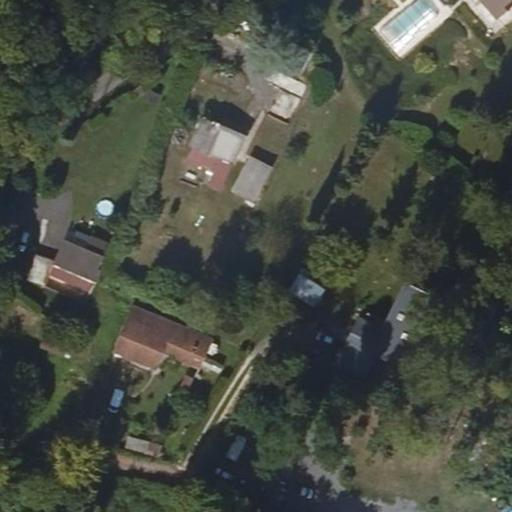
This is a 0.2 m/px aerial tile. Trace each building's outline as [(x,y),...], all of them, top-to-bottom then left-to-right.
[(497,0),(454,0),(453,1),(475,29),(497,13),(497,10),(502,5),(497,0)] [(224,194),(247,136),(202,118),(184,162),(211,173),(206,187),(224,194)] [(256,204),(273,168),(250,156),(232,193),(256,204)] [(190,205),(192,222),(210,220),(208,203),(190,205)] [(26,280),(86,305),(110,246),(68,228),(53,263),(36,255),(26,280)] [(215,335),(134,303),(115,352),(160,369),(165,355),(202,369),(215,335)] [(248,457),(263,423),(239,412),(224,447),(248,457)] [(129,438),(126,450),(161,459),(164,447),(129,438)]
